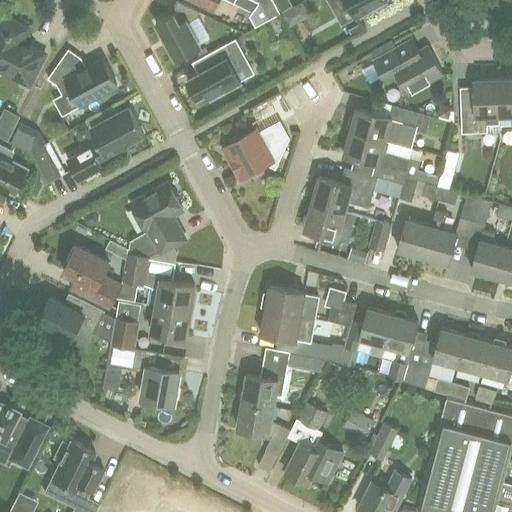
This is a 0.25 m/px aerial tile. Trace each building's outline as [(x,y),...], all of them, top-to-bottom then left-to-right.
[(173,12),(156,22),(176,59),(201,45),(188,22),(197,17),(200,10),(179,0),(177,0),(172,10),(173,12)] [(229,0),(234,2),(235,0),(257,0),(259,1),(269,19),(281,12),(274,0),(200,0),(214,7),(217,0),(229,0)] [(274,0),(281,12),(294,5),(290,0),(274,0)] [(303,0),(294,5),(281,12),(289,25),(310,13),(303,0)] [(347,0),(357,18),(387,1),(386,0),(347,0)] [(3,14),(0,20),(0,69),(30,84),(45,53),(22,41),(29,27),(3,14)] [(360,23),(350,29),(353,34),(363,28),(360,23)] [(413,38),(395,47),(374,60),(386,82),(395,77),(401,79),(408,92),(443,72),(428,46),(420,50),(413,38)] [(204,69),(199,72),(187,78),(198,98),(207,93),(210,100),(242,83),(227,57),(234,53),(227,42),(198,58),(204,69)] [(69,48),(48,77),(57,84),(63,94),(72,89),(80,104),(117,84),(103,58),(78,72),(75,66),(81,57),(69,48)] [(511,77),(497,78),(500,114),(511,114),(511,117),(511,77)] [(474,79),(475,86),(475,106),(461,106),(462,132),(488,131),(488,121),(500,121),(500,114),(497,78),(474,79)] [(357,106),(350,130),(386,140),(397,143),(403,121),(417,125),(416,129),(426,132),(431,115),(392,104),(388,115),(357,106)] [(440,104),(437,115),(449,119),(452,107),(440,104)] [(19,115),(5,107),(0,116),(0,135),(7,139),(19,115)] [(99,158),(127,143),(144,133),(130,107),(91,128),(99,142),(68,159),(78,178),(102,165),(99,158)] [(242,178),(253,172),(254,174),(257,175),(264,171),(265,168),(263,166),(267,164),(276,168),(290,137),(281,120),(259,132),(257,128),(224,146),(242,178)] [(18,130),(12,140),(27,147),(32,137),(18,130)] [(376,162),(373,174),(378,175),(404,183),(406,176),(416,178),(418,171),(420,161),(411,158),(411,157),(383,149),(386,140),(350,130),(344,153),(376,162)] [(39,165),(53,158),(45,142),(31,149),(39,165)] [(0,198),(3,200),(8,189),(15,193),(28,168),(10,159),(14,151),(0,143),(0,198)] [(319,175),(312,201),(346,211),(349,201),(369,207),(378,175),(373,174),(345,166),(345,168),(346,168),(342,182),(319,175)] [(418,171),(416,178),(418,179),(424,181),(426,173),(418,171)] [(418,179),(416,178),(406,176),(404,183),(400,197),(412,200),(418,179)] [(443,186),(426,181),(423,193),(439,198),(443,186)] [(169,183),(133,203),(147,229),(149,228),(162,251),(186,238),(173,215),(184,209),(169,183)] [(443,186),(439,198),(456,202),(459,190),(443,186)] [(461,217),(473,221),(480,196),(468,193),(461,217)] [(473,221),(484,224),(485,224),(492,199),(480,196),(473,221)] [(356,214),(346,211),(312,201),(304,228),(337,237),(337,239),(349,242),(356,214)] [(511,204),(500,202),(497,213),(511,217),(511,204)] [(449,262),(454,242),(457,231),(444,228),(449,212),(436,208),(432,224),(423,255),(449,262)] [(398,248),(423,255),(432,224),(407,217),(398,248)] [(371,246),(384,250),(392,223),(378,219),(371,246)] [(483,227),(481,238),(477,249),(472,269),(497,276),(506,245),(493,241),(495,231),(483,227)] [(127,257),(127,252),(128,248),(110,238),(106,247),(127,257)] [(71,288),(85,295),(110,308),(116,296),(122,284),(103,275),(109,261),(77,244),(64,271),(76,277),(71,288)] [(511,246),(506,245),(497,276),(511,279),(511,246)] [(127,252),(127,257),(123,279),(122,284),(116,296),(127,298),(132,281),(145,283),(149,256),(127,252)] [(145,283),(160,288),(157,305),(190,310),(195,283),(172,279),(176,261),(149,256),(145,283)] [(311,317),(301,315),(306,291),(269,285),(265,308),(311,317)] [(94,332),(112,341),(116,318),(104,312),(105,310),(83,299),(77,310),(51,296),(38,320),(72,337),(78,324),(94,332)] [(331,306),(328,319),(350,325),(352,318),(357,303),(344,299),(342,309),(331,306)] [(190,310),(157,305),(152,332),(185,337),(190,310)] [(382,355),(385,344),(393,313),(368,306),(364,321),(352,318),(350,325),(346,340),(347,340),(358,343),(360,337),(373,341),(370,352),(382,355)] [(261,332),(281,336),(301,339),(298,352),(322,356),(330,358),(340,361),(341,361),(347,340),(346,340),(345,345),(331,342),(328,343),(328,344),(307,340),(311,317),(265,308),(261,332)] [(385,344),(398,348),(395,359),(407,363),(402,380),(413,383),(419,362),(424,347),(412,343),(417,328),(419,320),(407,317),(406,312),(398,310),(394,313),(393,313),(385,344)] [(116,317),(116,318),(112,341),(111,343),(134,347),(138,321),(116,317)] [(458,364),(467,333),(442,326),(438,342),(433,357),(434,358),(458,364)] [(467,333),(458,364),(483,371),(492,340),(481,337),(480,334),(470,331),(467,333)] [(511,345),(492,340),(483,371),(508,378),(511,365),(511,345)] [(142,398),(174,403),(180,370),(164,367),(166,353),(134,347),(111,343),(108,363),(147,370),(142,398)] [(247,373),(243,400),(274,406),(276,394),(282,395),(289,358),(290,351),(278,348),(267,346),(261,376),(247,373)] [(419,362),(413,383),(426,387),(429,376),(432,365),(419,362)] [(438,377),(437,378),(434,389),(450,393),(453,382),(438,377)] [(453,382),(450,393),(466,398),(470,386),(453,382)] [(479,386),(476,398),(493,403),(497,390),(479,386)] [(435,511),(511,511),(511,501),(510,501),(499,498),(503,480),(511,447),(511,413),(447,396),(418,507),(435,511)] [(272,419),(274,406),(243,400),(238,427),(274,434),(266,448),(278,454),(291,429),(272,419)] [(29,415),(25,422),(16,417),(18,413),(18,412),(18,413),(19,411),(0,401),(0,438),(4,441),(7,435),(18,440),(9,457),(27,466),(39,442),(40,443),(49,425),(29,415)] [(318,407),(308,401),(299,419),(309,425),(318,429),(327,411),(318,407)] [(379,435),(371,451),(384,458),(398,429),(385,423),(379,435)] [(50,477),(65,484),(58,499),(73,506),(70,511),(95,511),(100,503),(87,497),(90,490),(92,491),(104,468),(89,461),(95,450),(70,438),(67,443),(61,440),(53,457),(59,460),(50,477)] [(313,474),(328,481),(343,451),(319,439),(314,448),(301,441),(286,471),(309,483),(313,474)] [(360,509),(359,511),(358,511),(388,511),(389,510),(392,511),(394,511),(412,477),(396,469),(387,487),(373,480),(359,508),(360,509)]
